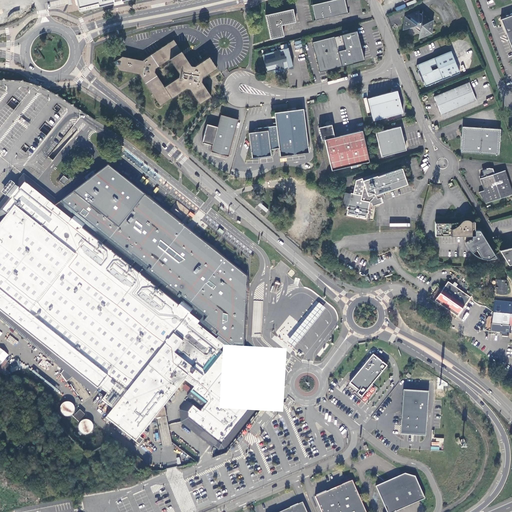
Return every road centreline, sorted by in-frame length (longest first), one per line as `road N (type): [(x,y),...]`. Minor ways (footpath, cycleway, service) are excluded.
road 1 (secondary): [(137,119),(296,258)]
road 2 (trunk): [(435,363),(489,412),(506,446),(504,476),(474,511)]
road 3 (unclassified): [(356,427),(344,455),(216,511)]
road 4 (tertiary): [(74,51),(116,24),(228,0)]
road 5 (secondary): [(511,412),(465,370),(383,318)]
road 6 (unknown): [(380,423),(400,385),(430,386),(428,438),(397,438)]
road 7 (tertiary): [(205,0),(66,32)]
road 8 (track): [(440,511),(469,492),(487,449),(456,397)]
road 9 (unclassified): [(437,511),(426,470),(356,427)]
road 10 (unclassified): [(511,115),(467,0)]
